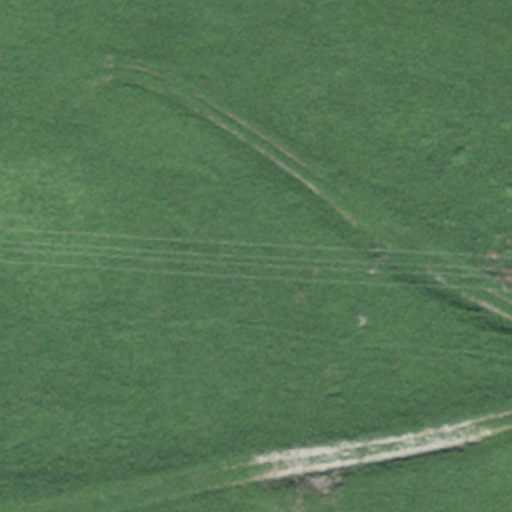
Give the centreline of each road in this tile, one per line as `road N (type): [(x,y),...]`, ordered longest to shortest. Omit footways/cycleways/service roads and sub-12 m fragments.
road 1 (track): [(45,511),(511,418)]
road 2 (track): [(511,306),(412,254),(188,92),(109,68)]
